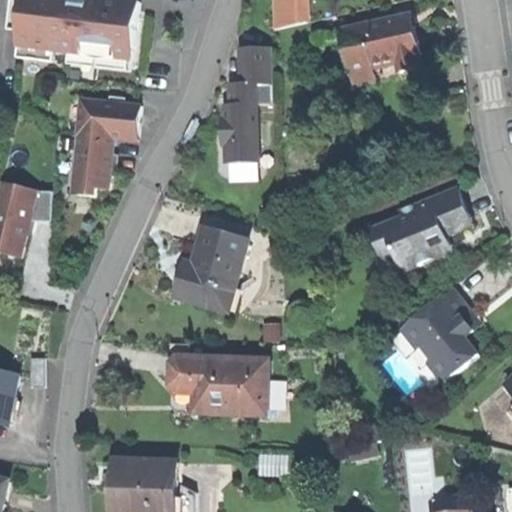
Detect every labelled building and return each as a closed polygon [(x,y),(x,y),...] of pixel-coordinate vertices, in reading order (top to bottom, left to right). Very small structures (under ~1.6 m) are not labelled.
[(16,17),(12,50),(28,52),(47,54),(48,43),(77,46),(78,45),(100,47),(110,48),(110,51),(128,53),(133,0),(14,0),(13,16),(16,17)] [(267,0),(268,18),(303,17),(302,0),(267,0)] [(407,8),(399,10),(402,22),(410,20),(407,8)] [(399,10),(337,25),(345,58),(365,53),(368,65),(392,59),(394,67),(415,62),(412,48),(416,47),(413,32),(410,20),(402,22),(399,10)] [(219,115),(251,127),(265,90),(233,79),(219,115)] [(135,97),(75,93),(68,187),(90,189),(91,181),(104,182),(106,149),(107,131),(133,133),(135,97)] [(251,136),(211,119),(201,142),(190,169),(247,193),(254,177),(249,175),(255,161),(243,156),(251,136)] [(0,247),(16,250),(18,236),(20,224),(15,223),(17,211),(45,215),(49,186),(22,182),(0,178),(0,247)] [(370,221),(381,250),(390,247),(396,264),(422,254),(423,258),(439,251),(437,247),(435,240),(445,236),(442,229),(454,224),(451,216),(464,211),(458,197),(452,181),(391,204),(394,211),(370,221)] [(257,199),(253,216),(273,221),(277,204),(257,199)] [(467,219),(464,211),(451,216),(454,224),(467,219)] [(213,300),(218,301),(223,280),(230,282),(231,278),(243,233),(199,222),(189,258),(181,255),(177,269),(172,289),(213,300)] [(447,243),(445,236),(435,240),(437,247),(447,243)] [(238,280),(231,278),(230,282),(225,303),(218,301),(213,300),(211,307),(230,312),(238,280)] [(225,303),(230,282),(223,280),(218,301),(225,303)] [(428,357),(443,375),(476,346),(462,330),(471,323),(459,309),(466,303),(447,281),(420,304),(424,308),(419,312),(415,308),(399,322),(416,342),(422,337),(434,352),(428,357)] [(471,308),(466,303),(459,309),(471,323),(478,317),(471,308)] [(23,379),(37,379),(37,349),(24,349),(23,379)] [(263,352),(190,351),(190,372),(189,395),(222,395),(221,405),(262,406),(263,352)] [(0,416),(3,418),(8,394),(13,368),(0,365),(0,416)] [(173,394),(189,395),(190,372),(169,372),(169,378),(169,387),(173,394)] [(501,380),(511,392),(511,379),(507,374),(501,380)] [(282,407),(291,407),(291,377),(281,377),(282,407)] [(189,405),(221,405),(222,395),(189,395),(189,405)] [(105,511),(134,511),(168,511),(171,454),(107,451),(106,482),(105,511)] [(511,511),(511,483),(502,484),(503,511),(511,511)]
